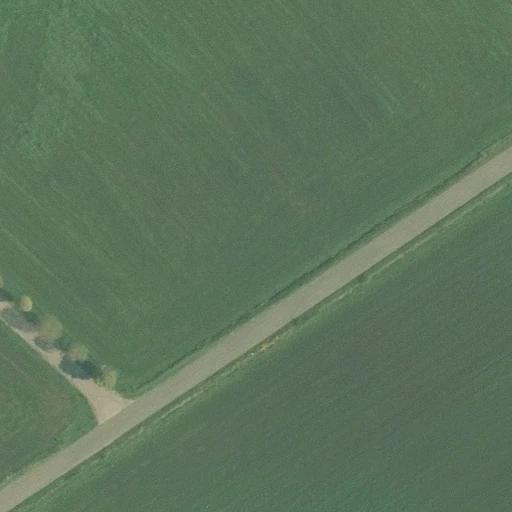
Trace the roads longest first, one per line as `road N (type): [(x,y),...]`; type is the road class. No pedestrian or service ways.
road 1 (tertiary): [(0,502),(511,159)]
road 2 (track): [(136,411),(0,286)]
